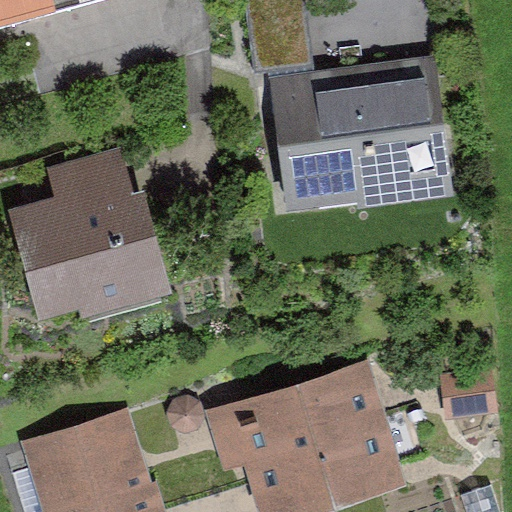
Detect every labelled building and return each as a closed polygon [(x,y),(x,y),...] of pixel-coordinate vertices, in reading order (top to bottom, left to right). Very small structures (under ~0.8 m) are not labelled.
[(0,0),(0,40),(51,27),(45,2),(53,0),(0,0)] [(318,0),(257,0),(264,79),(325,74),(318,0)] [(443,71),(277,86),(290,222),(456,207),(443,71)] [(59,207),(10,219),(40,334),(169,301),(131,154),(51,174),(59,207)] [(231,411),(259,511),(363,511),(412,498),(376,371),(231,411)] [(169,511),(141,412),(30,444),(49,511),(169,511)]
